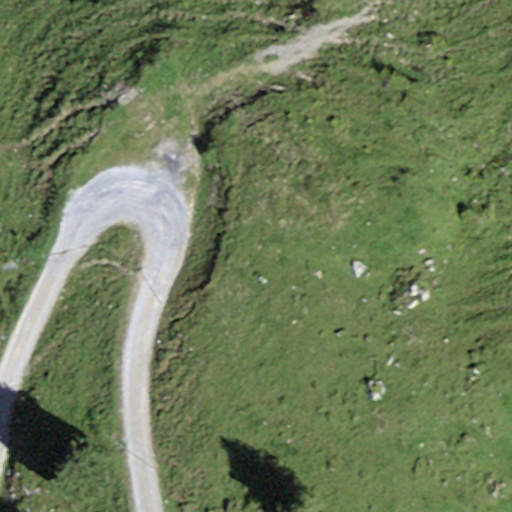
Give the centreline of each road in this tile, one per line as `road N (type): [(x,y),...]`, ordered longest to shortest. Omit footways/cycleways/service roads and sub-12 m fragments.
road 1 (track): [(155,511),(142,384),(176,237),(161,204),(114,197),(92,215),(31,332),(0,428)]
road 2 (track): [(138,196),(189,97),(349,30)]
